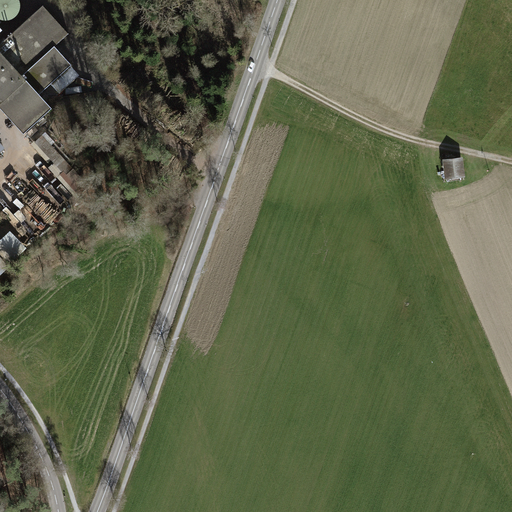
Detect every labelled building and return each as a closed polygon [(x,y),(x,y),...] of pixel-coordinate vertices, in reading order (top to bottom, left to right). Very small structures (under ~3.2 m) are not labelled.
[(21,8),(21,4),(21,0),(20,0),(0,0),(0,18),(2,19),(6,20),(10,19),(14,17),(17,15),(19,12),(21,8)] [(0,44),(0,48),(24,73),(39,59),(55,44),(69,31),(43,3),(0,44)] [(55,44),(24,73),(28,78),(0,103),(0,104),(26,132),(52,106),(40,93),(72,63),(55,44)] [(24,73),(0,48),(0,103),(28,78),(24,73)] [(54,163),(65,153),(44,130),(33,140),(54,163)] [(0,275),(10,266),(0,255),(0,151),(5,147),(0,141),(0,275)] [(443,159),(445,179),(465,177),(463,157),(443,159)]
